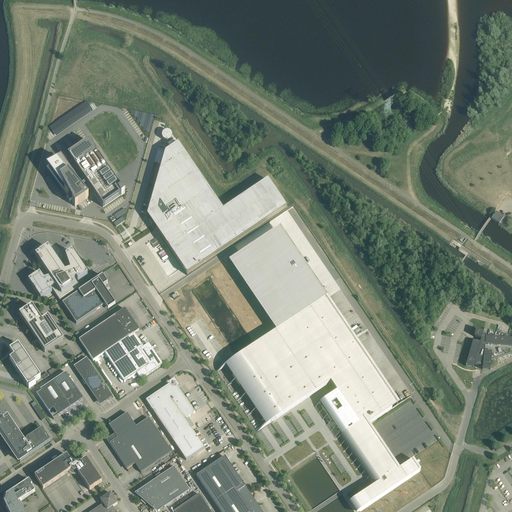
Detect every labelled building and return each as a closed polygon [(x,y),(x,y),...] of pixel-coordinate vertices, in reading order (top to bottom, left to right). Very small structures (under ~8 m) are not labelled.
[(109,113),(87,127),(111,162),(112,164),(116,168),(133,156),(134,156),(137,154),(134,149),(133,149),(109,113)] [(165,153),(147,216),(188,275),(287,208),(268,179),(223,210),(178,143),(175,138),(167,144),(171,149),(165,153)] [(89,142),(68,157),(83,179),(86,183),(80,187),(79,187),(81,189),(87,185),(103,207),(121,195),(121,196),(125,193),(121,188),(89,142)] [(46,167),(67,195),(69,195),(69,196),(67,197),(69,201),(71,200),(72,202),(75,207),(88,198),(85,193),(84,193),(81,189),(79,187),(80,187),(68,169),(61,159),(50,165),(46,167)] [(114,216),(116,219),(117,219),(127,213),(127,212),(125,209),(124,209),(115,216),(114,216)] [(491,219),(499,224),(500,223),(504,217),(503,216),(501,215),(499,214),(496,212),(493,216),(492,218),(491,219)] [(114,223),(116,227),(124,221),(122,218),(114,223)] [(279,330),(229,363),(236,373),(232,376),(239,386),(243,383),(270,423),(330,383),(336,392),(314,407),(322,419),(324,418),(328,424),(326,425),(335,438),(351,427),(352,428),(343,435),(376,484),(353,500),(350,503),(355,511),(359,511),(360,511),(420,471),(417,466),(419,465),(418,463),(416,464),(413,460),(399,469),(395,472),(364,427),(366,426),(369,424),(392,409),(354,353),(359,349),(339,318),(333,322),(320,302),(273,233),(232,260),(279,330)] [(52,292),(50,289),(51,288),(60,300),(79,287),(74,281),(76,280),(78,282),(87,276),(72,252),(65,256),(70,271),(65,273),(48,248),(35,256),(50,278),(44,280),(39,273),(28,281),(41,300),(52,292)] [(115,305),(103,287),(107,284),(102,276),(62,303),(76,324),(104,305),(108,310),(115,305)] [(33,307),(20,316),(36,340),(34,342),(35,344),(38,342),(45,353),(63,340),(48,317),(42,321),(33,307)] [(79,340),(86,351),(93,361),(104,354),(134,334),(139,330),(125,309),(115,316),(79,340)] [(467,361),(465,366),(473,368),(474,365),(476,365),(478,366),(481,366),(482,367),(482,370),(488,371),(490,371),(490,370),(490,366),(491,360),(511,352),(511,338),(510,337),(510,336),(507,335),(500,333),(496,332),(489,330),(487,335),(483,333),(483,332),(476,330),(474,337),(475,338),(481,339),(480,342),(476,342),(472,342),(467,361)] [(143,348),(134,334),(104,354),(124,383),(136,374),(140,380),(160,367),(163,365),(161,363),(148,344),(143,348)] [(36,384),(35,384),(34,383),(41,378),(21,349),(18,345),(12,349),(10,351),(14,358),(10,361),(27,387),(28,386),(29,388),(28,388),(29,389),(36,384)] [(83,354),(77,358),(80,363),(87,358),(83,354)] [(112,396),(113,398),(87,358),(80,363),(73,367),(74,368),(74,367),(95,397),(96,396),(101,403),(106,400),(106,401),(108,400),(108,399),(112,396)] [(66,373),(51,383),(67,407),(80,399),(80,398),(81,397),(82,398),(65,373),(66,373)] [(41,391),(36,394),(54,420),(54,419),(52,417),(51,415),(49,412),(53,409),(55,412),(57,414),(67,407),(51,383),(40,390),(41,391)] [(78,387),(84,397),(89,393),(82,384),(78,387)] [(185,420),(195,413),(176,386),(175,387),(175,386),(171,385),(171,386),(170,385),(170,384),(146,401),(186,461),(205,448),(185,420)] [(37,405),(33,408),(40,418),(44,415),(37,405)] [(117,438),(109,444),(128,472),(129,472),(127,469),(135,464),(141,473),(171,452),(148,419),(136,427),(135,426),(127,414),(109,426),(109,425),(108,425),(115,435),(117,438)] [(15,454),(20,462),(50,441),(42,429),(27,439),(24,441),(7,416),(3,420),(0,422),(0,432),(13,451),(11,452),(13,453),(14,455),(15,454)] [(72,462),(71,461),(66,455),(35,477),(43,489),(69,472),(69,473),(70,473),(71,474),(72,474),(73,475),(75,464),(74,463),(73,463),(72,462)] [(196,476),(220,511),(261,511),(245,487),(225,457),(196,476)] [(75,464),(73,475),(74,475),(75,475),(76,475),(77,474),(78,474),(89,491),(102,482),(86,459),(80,463),(79,463),(78,464),(77,464),(76,464),(75,464)] [(174,467),(135,494),(142,500),(140,501),(142,503),(180,477),(174,467)] [(189,491),(180,477),(142,503),(145,505),(146,504),(153,510),(162,504),(164,507),(189,491)] [(32,485),(29,481),(29,480),(6,495),(7,495),(7,496),(6,497),(5,499),(5,502),(6,504),(7,507),(6,508),(7,511),(24,511),(20,502),(35,492),(31,486),(32,485)] [(91,511),(115,511),(113,507),(117,504),(110,493),(100,500),(103,505),(91,511)] [(210,511),(199,495),(197,496),(190,501),(174,511),(210,511)]
